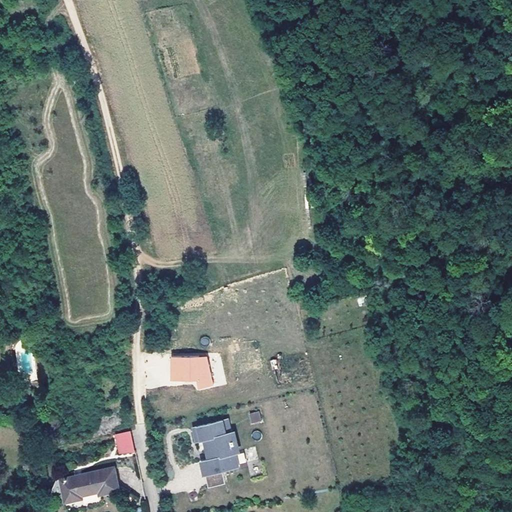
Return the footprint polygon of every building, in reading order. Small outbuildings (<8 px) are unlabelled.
[(79,81),(74,83),(77,95),(82,93),(79,81)] [(169,358),(171,383),(195,381),(196,389),(212,388),(209,355),(169,358)] [(251,423),(261,421),(259,411),(249,413),(251,423)] [(227,416),(194,425),(197,438),(207,436),(212,456),(204,459),(207,472),(241,463),(227,416)] [(131,431),(117,434),(121,451),(135,448),(131,431)] [(115,465),(62,476),(67,500),(83,496),(83,493),(99,490),(100,493),(119,489),(115,465)]
